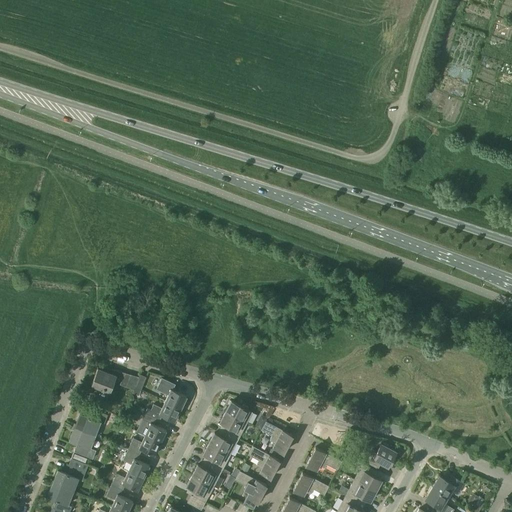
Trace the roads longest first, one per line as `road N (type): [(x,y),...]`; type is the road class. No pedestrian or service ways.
road 1 (unclassified): [(436,0),(388,149),(373,159),(0,47)]
road 2 (primary): [(0,95),(511,285)]
road 3 (primary): [(511,243),(0,82)]
road 4 (residential): [(21,511),(85,350),(212,382)]
road 5 (residential): [(147,511),(212,382)]
road 6 (unknown): [(511,156),(398,117)]
